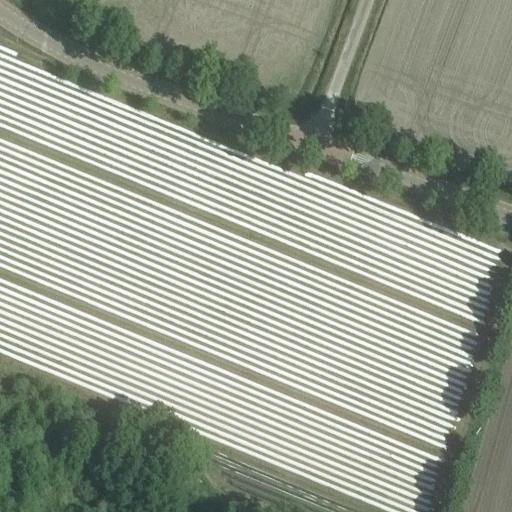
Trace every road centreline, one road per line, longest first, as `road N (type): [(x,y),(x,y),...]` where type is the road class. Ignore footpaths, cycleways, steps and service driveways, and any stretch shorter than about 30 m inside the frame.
road 1 (tertiary): [(314,145),(128,79),(0,10)]
road 2 (tertiary): [(511,216),(314,145)]
road 3 (unclassified): [(314,145),(367,0)]
